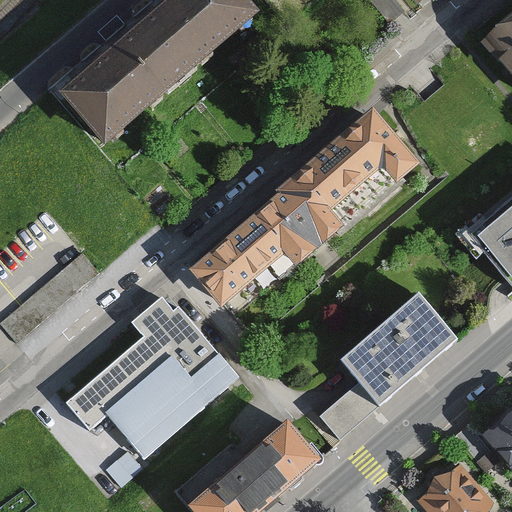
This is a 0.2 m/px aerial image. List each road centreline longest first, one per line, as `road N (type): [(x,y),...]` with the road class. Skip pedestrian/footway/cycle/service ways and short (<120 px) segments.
road 1 (residential): [(0,405),(475,0)]
road 2 (tertiary): [(343,486),(511,342)]
road 3 (residential): [(125,0),(0,109)]
